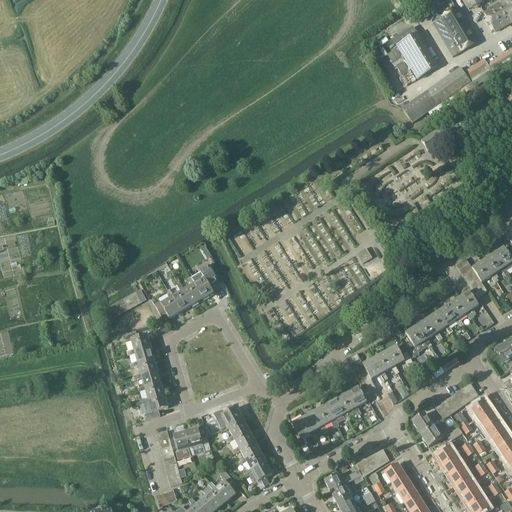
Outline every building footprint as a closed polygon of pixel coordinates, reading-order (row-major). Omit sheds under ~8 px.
[(511,24),(511,0),(505,0),(483,13),(496,34),(511,24)] [(457,8),(443,15),(465,51),(478,43),(457,8)] [(392,41),(417,81),(439,68),(413,28),(392,41)] [(464,74),(471,84),(511,64),(511,50),(495,60),(492,55),(464,74)] [(461,69),(402,110),(413,125),(471,84),(464,74),(461,69)] [(441,130),(422,142),(428,152),(447,140),(441,130)] [(26,178),(18,180),(20,186),(28,185),(26,178)] [(205,247),(201,249),(204,255),(209,253),(205,247)] [(502,271),(501,272),(506,278),(509,276),(507,273),(511,269),(511,255),(510,257),(504,249),(493,257),(502,271)] [(367,251),(358,257),(363,265),(372,259),(367,251)] [(502,271),(493,257),(483,263),(483,264),(492,278),(491,279),(495,285),(499,283),(494,276),(501,272),(502,271)] [(469,265),(465,260),(455,267),(459,272),(469,265)] [(483,264),(472,270),(475,275),(479,280),(474,283),(482,296),(487,292),(482,285),(491,279),(492,278),(483,264)] [(472,270),(469,265),(459,272),(462,277),(472,270)] [(194,286),(203,301),(214,294),(209,285),(214,282),(206,269),(201,272),(202,274),(192,280),(196,285),(194,286)] [(475,275),(472,270),(462,277),(465,281),(475,275)] [(479,280),(475,275),(465,281),(469,287),(474,283),(479,280)] [(183,292),(192,307),(203,301),(194,286),(196,285),(192,280),(191,278),(188,280),(192,287),(185,291),(183,292)] [(482,296),(474,283),(469,287),(477,299),(482,296)] [(172,298),(181,314),(192,307),(183,292),(185,291),(180,285),(177,287),(181,293),(174,297),(172,298)] [(110,322),(146,301),(140,291),(104,312),(110,322)] [(169,320),(181,314),(172,298),(174,297),(170,291),(166,293),(170,300),(161,305),(157,298),(152,301),(161,318),(166,315),(169,320)] [(471,321),(474,319),(473,317),(481,311),(469,293),(458,300),(468,314),(466,316),(469,319),(471,321)] [(460,328),(464,326),(462,324),(469,319),(466,316),(468,314),(458,300),(448,307),(457,321),(455,322),(460,328)] [(457,321),(448,307),(437,314),(446,328),(445,329),(450,335),(453,333),(449,327),(455,322),(457,321)] [(446,328),(437,314),(427,321),(436,335),(434,336),(440,342),(443,340),(438,334),(445,329),(446,328)] [(436,335),(427,321),(416,328),(426,342),(424,344),(428,349),(429,350),(432,348),(427,341),(434,336),(436,335)] [(419,356),(419,355),(428,349),(424,344),(426,342),(416,328),(406,335),(411,344),(406,347),(414,359),(419,356)] [(135,353),(151,348),(147,336),(137,339),(136,333),(122,337),(124,343),(131,341),(134,351),(135,353)] [(503,365),(511,358),(511,350),(508,344),(495,353),(503,365)] [(138,365),(155,360),(151,348),(135,353),(134,351),(127,354),(128,357),(135,355),(137,363),(138,365)] [(396,348),(385,354),(393,369),(392,370),(396,377),(399,375),(396,368),(404,363),(408,370),(414,367),(407,354),(401,357),(396,348)] [(393,369),(385,354),(374,360),(382,375),(380,376),(384,383),(388,381),(384,374),(392,370),(393,369)] [(346,361),(350,367),(360,361),(357,355),(346,361)] [(142,377),(158,372),(155,360),(138,365),(137,363),(130,366),(131,369),(139,367),(141,375),(142,377)] [(382,375),(374,360),(363,366),(366,372),(369,377),(364,380),(370,393),(376,390),(371,381),(380,376),(382,375)] [(363,366),(360,361),(350,367),(352,372),(363,366)] [(366,372),(363,366),(352,372),(355,378),(366,372)] [(145,389),(162,385),(158,372),(142,377),(141,375),(134,378),(135,381),(142,379),(144,387),(145,389)] [(369,377),(366,372),(355,378),(358,383),(364,380),(369,377)] [(364,380),(358,383),(365,396),(370,393),(364,380)] [(148,402),(165,397),(162,385),(145,389),(144,387),(137,390),(138,394),(145,391),(148,399),(148,402)] [(470,386),(464,389),(472,401),(478,398),(470,386)] [(367,404),(358,389),(348,395),(356,410),(354,411),(358,418),(361,416),(357,409),(367,404)] [(464,389),(458,393),(466,406),(472,401),(464,389)] [(458,393),(452,397),(460,410),(466,406),(458,393)] [(356,410),(348,395),(337,401),(345,416),(344,416),(343,417),(346,421),(347,423),(350,422),(346,415),(354,411),(356,410)] [(169,409),(165,397),(148,402),(148,399),(141,402),(142,406),(149,403),(152,414),(144,416),(146,422),(160,418),(159,412),(169,409)] [(452,397),(446,401),(454,414),(460,410),(452,397)] [(337,401),(326,407),(333,420),(334,422),(333,422),(332,423),(336,430),(339,428),(338,425),(346,421),(343,417),(344,416),(345,416),(337,401)] [(446,401),(440,405),(448,418),(454,414),(446,401)] [(472,411),(478,421),(491,412),(484,402),(472,411)] [(442,422),(448,418),(440,405),(434,409),(442,422)] [(333,420),(326,407),(315,413),(323,428),(321,429),(325,436),(329,434),(325,427),(332,423),(333,422),(334,422),(333,420)] [(227,426),(228,428),(243,420),(236,409),(222,417),(227,426)] [(478,421),(485,431),(498,423),(491,412),(478,421)] [(323,428),(315,413),(304,419),(312,434),(310,435),(314,442),(317,440),(314,433),(321,429),(323,428)] [(461,426),(468,421),(462,413),(455,418),(461,426)] [(412,423),(421,436),(432,429),(424,415),(412,423)] [(312,434),(304,419),(292,426),(300,440),(299,441),(302,448),(306,446),(303,439),(310,435),(312,434)] [(249,431),(243,420),(228,428),(227,426),(220,430),(222,434),(229,430),(233,437),(234,439),(249,431)] [(461,426),(467,436),(474,431),(468,421),(461,426)] [(485,431),(493,442),(505,434),(498,423),(485,431)] [(432,429),(421,436),(428,448),(442,439),(434,428),(432,429)] [(462,435),(459,429),(446,437),(450,443),(462,435)] [(198,430),(186,433),(193,457),(205,454),(211,452),(207,438),(201,440),(198,430)] [(255,442),(249,431),(234,439),(233,437),(226,442),(228,445),(235,441),(239,448),(240,450),(255,442)] [(169,438),(167,432),(156,436),(157,442),(169,438)] [(193,457),(186,433),(173,437),(178,453),(176,454),(178,461),(183,460),(181,453),(189,450),(191,458),(193,457)] [(493,442),(499,452),(511,444),(505,434),(493,442)] [(170,444),(169,438),(157,442),(159,448),(170,444)] [(261,454),(255,442),(240,450),(239,448),(232,453),(234,456),(241,453),(245,460),(246,462),(261,454)] [(479,442),(473,447),(476,452),(483,447),(479,442)] [(499,452),(506,462),(511,458),(511,443),(511,444),(499,452)] [(172,450),(170,444),(159,448),(161,453),(172,450)] [(462,449),(465,454),(471,450),(468,446),(462,449)] [(486,453),(483,447),(476,452),(480,457),(486,453)] [(437,457),(443,467),(455,459),(449,449),(437,457)] [(174,456),(172,450),(161,453),(162,459),(174,456)] [(465,454),(468,459),(474,455),(471,450),(465,454)] [(383,452),(378,454),(385,466),(389,463),(383,452)] [(267,465),(261,454),(246,462),(245,460),(238,464),(240,467),(247,463),(250,469),(251,470),(252,473),(267,465)] [(378,454),(373,457),(380,469),(385,466),(378,454)] [(175,462),(174,456),(162,459),(164,465),(175,462)] [(373,457),(367,460),(374,472),(380,469),(373,457)] [(462,470),(455,459),(443,467),(450,477),(462,470)] [(367,460),(362,463),(368,476),(374,472),(367,460)] [(177,467),(175,462),(164,465),(165,470),(177,467)] [(362,463),(356,467),(358,472),(361,477),(363,479),(368,476),(362,463)] [(273,476),(267,465),(252,473),(251,470),(244,475),(246,478),(249,476),(255,485),(262,482),(266,479),(273,476)] [(384,474),(391,484),(404,476),(397,466),(384,474)] [(475,470),(478,475),(484,470),(482,466),(475,470)] [(177,467),(165,470),(167,476),(179,473),(177,467)] [(468,479),(462,470),(450,477),(456,487),(468,479)] [(488,475),(484,470),(478,475),(481,479),(488,475)] [(358,472),(351,476),(354,481),(361,477),(358,472)] [(179,473),(167,476),(169,482),(180,479),(179,473)] [(215,490),(226,504),(236,496),(232,491),(237,487),(224,473),(220,476),(226,482),(217,489),(215,490)] [(325,483),(330,494),(348,484),(348,485),(354,481),(351,476),(341,481),(338,476),(325,483)] [(411,487),(404,476),(391,484),(398,495),(411,487)] [(361,477),(354,481),(356,486),(364,482),(363,479),(361,477)] [(180,479),(169,482),(170,488),(182,485),(180,479)] [(475,490),(468,479),(456,487),(462,498),(475,490)] [(495,483),(488,488),(492,493),(498,488),(495,483)] [(206,498),(216,511),(226,504),(215,490),(217,489),(211,484),(208,486),(210,488),(203,493),(207,497),(206,498)] [(330,494),(336,504),(350,497),(353,495),(348,485),(348,484),(330,494)] [(377,492),(384,489),(381,484),(374,488),(377,492)] [(417,498),(411,487),(398,495),(405,506),(417,498)] [(498,488),(492,493),(495,498),(502,493),(498,488)] [(377,492),(379,498),(386,494),(384,489),(377,492)] [(481,500),(475,490),(462,498),(469,508),(481,500)] [(177,503),(173,492),(168,493),(171,505),(177,503)] [(196,507),(200,511),(216,511),(206,498),(207,497),(203,493),(202,492),(199,494),(204,500),(198,505),(196,507)] [(171,505),(168,493),(162,495),(165,507),(171,505)] [(363,498),(365,502),(372,498),(370,494),(363,498)] [(162,495),(161,495),(156,496),(159,508),(165,507),(162,495)] [(350,497),(336,504),(340,511),(346,511),(352,509),(355,507),(352,501),(350,497)] [(375,503),(372,498),(365,502),(368,507),(375,503)] [(416,511),(424,508),(417,498),(405,506),(408,511),(416,511)] [(198,505),(192,500),(189,502),(194,508),(189,511),(186,511),(182,508),(176,511),(200,511),(196,507),(198,505)] [(485,511),(488,511),(481,500),(469,508),(471,511),(485,511)] [(510,511),(511,511),(511,509),(507,502),(499,508),(501,511),(503,511),(504,511),(510,511)]
